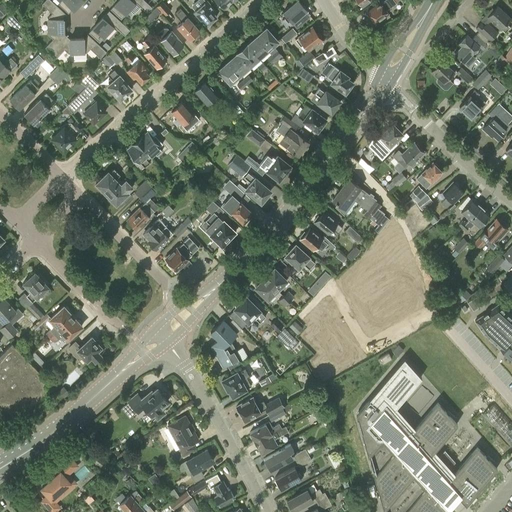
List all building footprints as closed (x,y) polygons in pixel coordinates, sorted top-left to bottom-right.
[(45,47),(51,53),(67,36),(67,35),(66,36),(63,33),(63,19),(66,15),(50,0),(45,0),(42,4),(52,13),(48,17),(49,35),(53,39),(45,47)] [(78,0),(60,0),(58,4),(68,13),(73,8),(72,7),(78,0)] [(117,0),(114,4),(115,4),(110,9),(121,19),(129,10),(134,14),(140,7),(146,12),(151,7),(144,0),(117,0)] [(206,0),(205,0),(197,0),(192,4),(192,6),(196,9),(192,12),(200,21),(202,18),(208,24),(217,17),(213,12),(216,10),(206,0)] [(233,1),(232,0),(216,0),(224,9),(233,1)] [(311,17),(307,12),(308,10),(299,0),(297,0),(283,12),(297,28),(311,17)] [(375,22),(387,12),(386,11),(396,3),(399,0),(398,0),(383,0),(380,3),(379,2),(367,11),(367,12),(366,13),(373,22),(374,21),(375,22)] [(163,1),(156,7),(164,15),(170,10),(163,1)] [(0,17),(0,18),(8,10),(1,3),(0,4),(0,17)] [(510,27),(506,23),(510,18),(497,6),(491,13),(489,11),(481,20),(486,24),(483,26),(480,23),(475,28),(489,41),(497,33),(487,23),(490,19),(500,29),(501,29),(505,33),(510,27)] [(161,13),(156,7),(146,17),(151,22),(161,13)] [(195,34),(199,30),(187,16),(180,8),(173,14),(180,22),(176,25),(188,39),(190,38),(190,39),(195,35),(195,34)] [(102,17),(93,27),(93,28),(88,32),(99,42),(114,26),(124,35),(129,30),(109,11),(103,17),(102,17)] [(268,51),(272,55),(276,59),(278,61),(282,57),(274,46),(279,41),(266,26),(255,36),(268,51)] [(301,46),(304,44),(308,50),(299,58),(303,65),(314,56),(309,50),(323,40),(313,26),(298,36),(299,37),(296,40),(301,46)] [(158,32),(158,35),(161,38),(160,39),(172,54),(173,53),(174,54),(179,49),(179,48),(183,44),(170,30),(169,31),(167,27),(164,27),(158,32)] [(462,46),(454,54),(461,60),(468,66),(475,58),(471,55),(472,54),(479,46),(482,50),(487,44),(476,34),(472,39),(466,34),(459,42),(462,46)] [(84,38),(70,39),(67,36),(51,53),(56,58),(64,50),(68,53),(86,53),(90,49),(100,58),(106,52),(87,35),(84,38)] [(285,35),(281,38),(285,43),(289,40),(285,35)] [(268,51),(255,36),(246,44),(259,59),(268,51)] [(146,38),(142,42),(146,47),(151,44),(146,38)] [(102,47),(107,51),(110,46),(105,42),(102,47)] [(156,68),(167,59),(154,44),(143,54),(156,68)] [(259,59),(246,44),(236,53),(249,68),(259,59)] [(313,59),(317,65),(336,52),(332,46),(313,59)] [(114,51),(108,56),(114,63),(115,63),(116,64),(122,60),(114,51)] [(249,68),(236,53),(227,61),(240,76),(249,68)] [(20,72),(25,78),(43,60),(38,54),(20,72)] [(114,63),(108,56),(107,54),(101,59),(109,68),(114,63)] [(130,54),(126,57),(130,62),(134,59),(130,54)] [(501,54),(495,62),(501,67),(507,59),(501,54)] [(270,63),(276,59),(272,55),(267,59),(270,63)] [(5,59),(2,62),(0,59),(0,83),(5,78),(3,76),(16,63),(10,57),(7,60),(5,59)] [(40,64),(48,73),(53,68),(45,59),(40,64)] [(139,59),(126,71),(132,78),(134,77),(140,83),(149,75),(145,70),(147,69),(139,59)] [(447,90),(453,84),(447,78),(453,72),(454,70),(453,69),(451,70),(441,60),(430,72),(437,78),(436,79),(436,83),(444,90),(447,90)] [(230,84),(231,83),(240,76),(227,61),(217,69),(230,84)] [(257,67),(261,71),(266,67),(262,62),(257,67)] [(346,78),(347,76),(340,70),(339,71),(334,67),(327,77),(332,80),(331,82),(345,92),(352,82),(346,78)] [(461,67),(455,73),(467,84),(473,78),(461,67)] [(312,75),(302,68),(297,74),(308,82),(312,75)] [(113,69),(107,74),(112,79),(105,85),(118,100),(132,88),(119,73),(118,74),(113,69)] [(67,75),(63,71),(50,84),(54,87),(67,75)] [(472,84),(477,89),(488,78),(483,72),(472,84)] [(93,79),(88,74),(79,82),(85,86),(93,79)] [(248,74),(243,79),(247,84),(253,79),(248,74)] [(494,78),(489,83),(492,86),(497,80),(494,78)] [(30,79),(26,83),(25,83),(9,98),(19,108),(35,92),(34,92),(38,88),(30,79)] [(216,94),(217,93),(205,79),(193,90),(205,104),(207,103),(210,106),(220,98),(216,94)] [(243,79),(241,80),(237,84),(241,89),(247,84),(243,79)] [(90,95),(91,96),(96,91),(90,84),(84,89),(90,95)] [(282,84),(275,89),(278,92),(284,87),(282,84)] [(331,112),(340,101),(326,91),(324,92),(319,88),(315,94),(320,98),(317,102),(331,112)] [(479,94),(474,90),(469,95),(459,107),(471,119),(486,104),(477,96),(479,94)] [(91,102),(81,91),(66,105),(71,111),(73,113),(80,107),(82,110),(81,110),(92,123),(106,111),(95,98),(91,102)] [(42,120),(39,117),(49,107),(55,102),(46,92),(43,95),(40,98),(39,97),(23,113),(33,123),(34,122),(37,125),(42,120)] [(231,97),(224,102),(230,109),(236,104),(231,97)] [(192,116),(194,114),(182,100),(170,110),(182,124),(184,123),(188,127),(196,120),(192,116)] [(257,107),(261,109),(266,103),(262,100),(257,107)] [(302,127),(305,122),(317,131),(326,119),(306,104),(301,111),(298,116),(295,114),(291,120),(302,127)] [(239,116),(243,112),(237,106),(234,109),(239,116)] [(498,122),(502,118),(500,116),(501,115),(499,112),(502,110),(497,106),(489,114),(493,118),(483,129),(488,133),(489,132),(497,140),(506,130),(498,122)] [(172,131),(177,126),(165,114),(160,119),(172,131)] [(298,155),(308,142),(294,131),(298,125),(285,115),(280,120),(289,127),(278,142),(286,148),(287,147),(298,155)] [(77,118),(71,124),(78,132),(84,126),(77,118)] [(375,134),(370,142),(384,157),(398,144),(395,141),(402,134),(392,123),(380,136),(378,134),(377,133),(376,133),(375,134)] [(63,150),(76,137),(64,125),(51,137),(63,150)] [(265,139),(256,132),(250,128),(245,135),(260,146),(265,140),(265,139)] [(147,130),(136,139),(150,156),(154,152),(156,155),(161,150),(158,146),(162,143),(154,134),(152,136),(147,130)] [(147,159),(150,156),(136,139),(126,148),(131,155),(129,157),(139,169),(149,161),(147,159)] [(191,141),(187,145),(193,151),(197,147),(191,141)] [(423,152),(414,143),(402,154),(398,150),(392,155),(404,168),(405,166),(410,162),(413,165),(418,160),(417,158),(423,152)] [(227,164),(242,176),(250,166),(236,154),(227,164)] [(290,166),(276,154),(274,157),(273,155),(271,157),(267,154),(259,164),(261,165),(261,166),(279,180),(280,179),(282,179),(284,176),(283,174),(290,166)] [(360,158),(358,162),(359,164),(368,173),(374,168),(367,164),(360,158)] [(442,171),(432,162),(422,173),(416,178),(421,183),(425,188),(431,182),(432,182),(442,171)] [(95,183),(105,193),(118,180),(115,178),(119,175),(113,169),(110,172),(108,171),(95,183)] [(391,179),(396,186),(406,178),(401,172),(391,179)] [(245,176),(244,177),(251,182),(245,189),(259,201),(261,202),(261,201),(262,201),(264,201),(266,198),(265,196),(270,190),(269,189),(255,178),(254,178),(247,173),(245,176)] [(338,203),(335,207),(339,211),(343,215),(348,208),(346,207),(352,199),(366,209),(363,213),(377,224),(373,229),(378,233),(388,219),(382,214),(383,213),(377,208),(380,204),(374,200),(375,198),(348,178),(332,199),(338,203)] [(134,192),(139,198),(152,186),(145,179),(135,189),(136,190),(134,192)] [(124,202),(131,195),(127,190),(131,187),(125,181),(121,184),(118,180),(105,193),(115,205),(121,199),(124,202)] [(451,201),(453,203),(463,192),(453,182),(442,192),(447,197),(442,202),(446,206),(451,201)] [(231,195),(221,206),(229,214),(231,212),(236,216),(242,223),(244,221),(245,222),(249,218),(247,217),(252,212),(243,205),(249,198),(235,184),(228,191),(231,195)] [(416,195),(413,199),(417,203),(417,202),(427,194),(418,185),(413,191),(416,195)] [(152,186),(139,198),(144,203),(145,202),(150,198),(157,191),(152,186)] [(433,202),(427,194),(417,202),(417,203),(416,203),(422,210),(433,202)] [(220,205),(213,199),(205,207),(212,213),(214,211),(220,205)] [(472,199),(460,211),(469,219),(481,207),(477,203),(477,201),(474,199),(473,199),(472,199)] [(144,203),(140,207),(127,219),(136,229),(154,211),(145,202),(144,203)] [(160,212),(166,218),(173,211),(168,205),(160,212)] [(469,219),(466,223),(469,226),(471,227),(474,223),(478,227),(489,214),(489,212),(486,209),(485,210),(481,207),(469,219)] [(210,223),(205,228),(210,234),(222,245),(223,244),(225,244),(228,240),(228,238),(235,231),(214,211),(212,213),(206,219),(210,223)] [(324,211),(315,222),(328,233),(331,229),(336,233),(341,227),(336,223),(338,222),(332,217),(331,217),(324,211)] [(433,213),(427,218),(432,225),(439,220),(433,213)] [(191,221),(188,217),(173,232),(178,237),(186,229),(185,227),(191,221)] [(159,219),(143,234),(149,240),(148,241),(155,249),(168,237),(168,236),(171,232),(159,219)] [(491,225),(490,224),(484,232),(467,250),(474,255),(486,241),(492,246),(497,241),(507,229),(496,220),(491,225)] [(349,226),(345,231),(358,243),(363,238),(349,226)] [(322,240),(322,239),(309,228),(305,233),(304,232),(300,237),(301,238),(300,239),(313,250),(316,246),(321,250),(327,244),(322,240)] [(192,241),(189,237),(182,242),(175,248),(164,258),(167,261),(166,263),(171,269),(173,267),(176,270),(181,265),(185,269),(190,263),(186,259),(197,248),(192,242),(192,241)] [(454,247),(459,252),(468,242),(463,237),(454,247)] [(308,268),(314,262),(295,244),(292,248),(290,249),(286,253),(286,254),(285,256),(281,260),(286,265),(290,261),(297,269),(303,263),(308,268)] [(511,261),(511,244),(503,254),(511,262),(511,261)] [(339,251),(335,255),(343,261),(346,257),(339,251)] [(355,256),(350,251),(346,255),(351,260),(355,256)] [(489,264),(496,256),(491,251),(484,259),(489,264)] [(489,264),(486,267),(492,273),(505,259),(498,253),(496,256),(489,264)] [(274,268),(264,278),(279,292),(283,287),(281,286),(286,280),(274,268)] [(405,289),(411,299),(424,292),(410,269),(398,276),(392,279),(400,292),(405,289)] [(36,298),(48,287),(34,272),(22,283),(30,291),(26,294),(32,300),(35,297),(36,298)] [(330,276),(325,272),(321,276),(326,281),(330,276)] [(389,287),(377,294),(389,315),(402,308),(396,297),(401,294),(400,292),(392,279),(391,276),(384,280),(389,287)] [(275,296),(279,292),(264,278),(255,287),(267,299),(273,294),(275,296)] [(313,296),(320,288),(314,283),(308,291),(313,296)] [(460,294),(466,298),(469,293),(464,289),(460,294)] [(277,300),(283,306),(289,301),(293,296),(288,290),(282,296),(277,300)] [(354,307),(367,329),(379,322),(374,311),(379,309),(369,291),(363,294),(366,300),(354,307)] [(477,295),(467,302),(473,310),(483,304),(477,295)] [(16,310),(4,296),(0,299),(0,318),(3,322),(16,310)] [(260,312),(261,311),(246,296),(234,308),(235,309),(232,314),(236,318),(241,315),(248,322),(253,316),(259,322),(265,316),(260,312)] [(32,303),(27,308),(38,320),(44,315),(32,303)] [(497,304),(474,321),(484,334),(501,349),(502,348),(507,355),(511,359),(511,317),(498,305),(498,304),(497,304)] [(50,329),(46,333),(49,337),(72,316),(63,306),(48,319),(53,325),(49,328),(50,329)] [(67,340),(82,326),(72,316),(49,337),(53,341),(58,337),(58,338),(62,334),(67,340)] [(276,317),(270,323),(277,330),(283,324),(276,317)] [(220,322),(210,333),(217,339),(211,346),(216,356),(222,367),(235,360),(226,344),(236,333),(222,320),(220,322)] [(302,328),(294,320),(289,325),(297,333),(302,328)] [(343,343),(349,340),(348,339),(349,338),(344,329),(342,329),(338,321),(325,328),(336,347),(330,350),(335,358),(348,351),(343,343)] [(10,322),(1,329),(9,338),(18,331),(10,322)] [(275,334),(286,346),(295,337),(284,325),(275,334)] [(101,343),(98,340),(95,340),(91,336),(80,347),(75,341),(68,348),(78,358),(82,355),(87,360),(91,356),(95,360),(101,355),(97,351),(101,347),(100,346),(101,343)] [(0,401),(18,420),(53,385),(12,343),(0,354),(0,401)] [(398,356),(404,350),(398,344),(392,351),(398,356)] [(237,349),(241,358),(247,356),(243,346),(237,349)] [(391,358),(388,353),(377,358),(381,364),(391,358)] [(404,357),(356,414),(379,493),(383,511),(443,511),(449,505),(442,498),(447,493),(452,489),(466,505),(497,468),(477,446),(454,472),(450,467),(455,461),(444,449),(439,455),(434,450),(457,423),(437,401),(414,428),(396,407),(421,377),(404,357)] [(249,376),(244,368),(222,380),(227,390),(228,389),(232,396),(251,385),(247,378),(249,376)] [(277,378),(274,372),(265,377),(259,381),(261,387),(277,378)] [(305,387),(308,393),(317,387),(313,381),(305,387)] [(137,392),(126,401),(138,414),(146,407),(152,415),(154,413),(157,417),(164,411),(161,407),(168,401),(166,399),(166,397),(166,396),(166,395),(165,394),(164,393),(162,392),(160,392),(157,388),(152,392),(151,390),(142,398),(137,392)] [(264,408),(268,414),(283,406),(278,397),(265,404),(262,400),(256,404),(252,397),(236,406),(244,421),(253,416),(253,417),(259,413),(258,412),(264,408)] [(283,406),(268,414),(271,421),(285,413),(290,410),(286,404),(283,406)] [(494,428),(511,448),(511,447),(511,426),(503,417),(493,405),(481,415),(494,428)] [(322,409),(313,414),(318,423),(327,418),(322,409)] [(188,422),(187,422),(183,416),(167,425),(181,449),(179,450),(182,457),(196,450),(192,443),(198,440),(188,422)] [(269,421),(249,432),(255,442),(281,428),(279,424),(273,427),(269,421)] [(282,428),(281,428),(255,442),(261,454),(277,445),(272,437),(275,435),(277,438),(288,432),(286,426),(282,428)] [(264,458),(270,470),(293,457),(290,452),(293,449),(289,442),(284,445),(285,447),(264,458)] [(308,453),(315,449),(312,443),(305,447),(293,454),(296,460),(308,453)] [(111,451),(114,456),(119,452),(116,448),(111,451)] [(213,461),(206,449),(186,460),(193,472),(198,469),(213,461)] [(102,470),(109,461),(95,451),(89,460),(102,470)] [(312,459),(308,453),(296,460),(300,466),(312,459)] [(58,470),(60,472),(48,482),(47,481),(45,481),(42,484),(41,486),(42,487),(41,488),(48,496),(42,501),(51,511),(53,511),(59,507),(54,502),(76,483),(67,474),(77,466),(71,459),(58,470)] [(338,459),(331,463),(334,468),(340,464),(338,459)] [(281,490),(301,479),(295,467),(274,478),(281,490)] [(194,487),(197,492),(208,486),(204,480),(194,487)] [(229,489),(228,490),(222,481),(212,486),(217,495),(214,497),(219,506),(234,498),(229,489)] [(179,496),(173,488),(168,491),(173,499),(179,496)] [(313,498),(314,498),(317,503),(327,498),(324,492),(322,493),(319,489),(312,493),(311,492),(310,493),(307,488),(286,499),(293,511),(313,499),(313,498)] [(169,504),(174,510),(191,497),(187,490),(169,504)] [(119,504),(126,511),(134,511),(141,507),(138,503),(143,499),(138,493),(133,497),(131,495),(126,499),(121,494),(115,499),(120,504),(119,504)] [(87,502),(92,498),(89,494),(84,499),(87,502)] [(184,504),(190,511),(194,511),(197,510),(198,509),(191,498),(184,504)] [(330,504),(327,498),(317,503),(319,507),(310,511),(321,511),(320,510),(330,504)]
